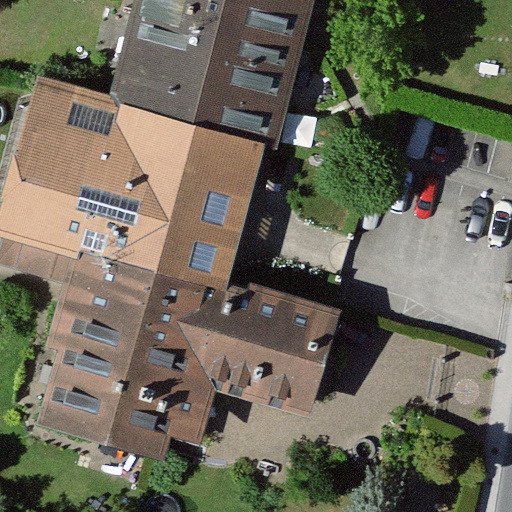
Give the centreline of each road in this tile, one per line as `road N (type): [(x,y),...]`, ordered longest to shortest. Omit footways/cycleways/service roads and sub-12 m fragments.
road 1 (unknown): [(295,254),(511,419)]
road 2 (unknown): [(348,396),(434,419),(477,444),(511,442)]
